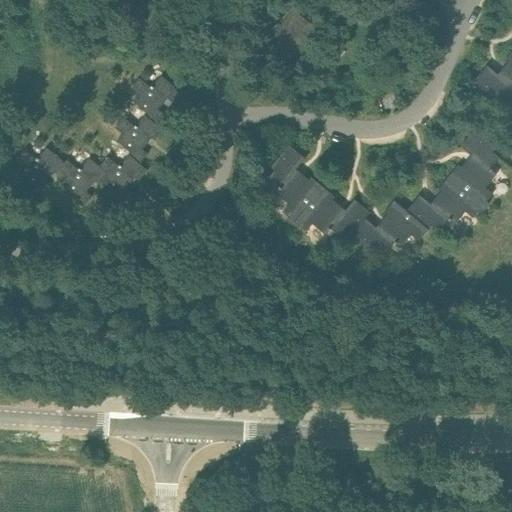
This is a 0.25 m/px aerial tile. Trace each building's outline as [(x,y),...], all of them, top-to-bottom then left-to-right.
[(142,0),(124,0),(119,7),(131,17),(121,29),(132,37),(140,28),(147,33),(157,21),(162,25),(170,14),(158,4),(153,9),(143,0),(142,0)] [(293,6),(268,33),(259,42),(291,71),(302,59),(296,53),(306,41),(313,47),(324,35),(293,6)] [(511,52),(507,59),(510,61),(499,74),(488,65),(474,82),(496,99),(499,95),(506,100),(511,93),(511,52)] [(147,113),(146,115),(156,124),(165,115),(159,110),(168,99),(172,102),(181,92),(162,75),(152,88),(140,77),(131,88),(139,95),(133,101),(147,113)] [(129,155),(140,164),(148,154),(143,149),(152,139),(155,142),(164,131),(156,124),(146,115),(135,127),(124,117),(115,127),(123,134),(117,141),(131,153),(129,155)] [(459,165),(449,177),(485,207),(489,203),(487,201),(493,193),(486,187),(497,174),(494,171),(491,174),(488,171),(500,156),(493,151),(497,147),(476,130),(462,145),(472,154),(461,167),(459,165)] [(288,219),(293,223),(324,187),(312,176),(309,180),(296,169),(306,159),(290,145),(272,167),(275,170),(270,177),(281,186),(276,192),(290,203),(283,212),(290,217),(288,219)] [(65,163),(65,162),(47,147),(36,159),(25,149),(16,159),(25,168),(20,174),(32,185),(28,189),(38,198),(49,186),(43,181),(53,171),(56,174),(59,170),(65,163)] [(107,157),(99,166),(108,174),(101,181),(114,193),(112,195),(123,204),(132,194),(126,189),(135,178),(139,181),(148,171),(140,164),(129,155),(119,167),(107,157)] [(67,159),(65,162),(65,163),(59,170),(66,177),(60,183),(74,195),(72,198),(82,207),(91,197),(86,192),(95,181),(99,184),(101,181),(108,174),(99,166),(89,158),(79,170),(67,159)] [(407,211),(428,229),(432,224),(439,231),(449,220),(455,225),(466,211),(473,217),(480,210),(482,212),(485,207),(449,177),(439,189),(442,191),(431,204),(421,195),(407,211)] [(324,187),(293,223),(297,227),(299,225),(306,231),(313,223),(326,234),(331,229),(343,238),(349,231),(353,234),(367,218),(371,212),(355,198),(346,209),(334,199),(336,197),(324,187)] [(377,227),(367,218),(353,234),(374,253),(378,248),(385,254),(394,243),(400,248),(412,234),(419,240),(428,229),(407,211),(394,200),(383,212),(387,215),(377,227)]
